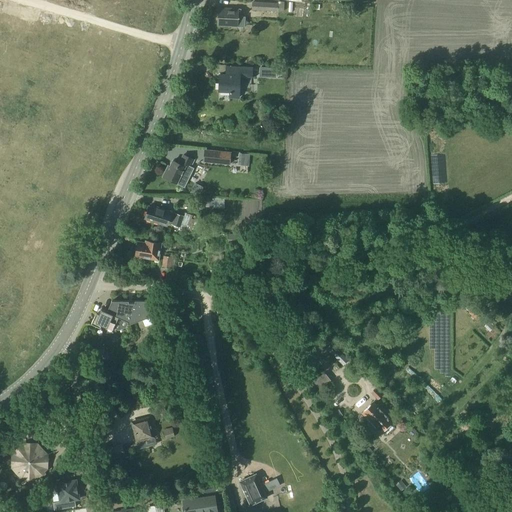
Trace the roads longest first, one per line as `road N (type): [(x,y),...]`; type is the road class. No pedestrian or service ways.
road 1 (unclassified): [(90,287),(279,294),(366,266),(511,199)]
road 2 (secondary): [(90,287),(189,0)]
road 3 (residential): [(93,511),(64,335)]
